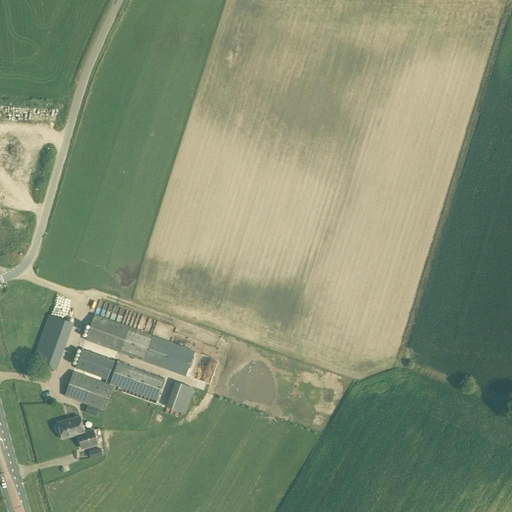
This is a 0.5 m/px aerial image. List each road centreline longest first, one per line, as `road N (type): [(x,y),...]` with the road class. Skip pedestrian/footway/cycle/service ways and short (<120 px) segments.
road 1 (unclassified): [(0,282),(32,256),(81,84),(120,0)]
road 2 (unknown): [(26,266),(87,296),(84,317),(53,379),(0,375)]
